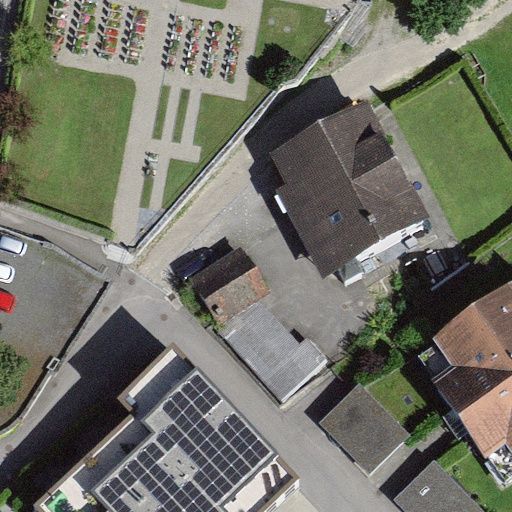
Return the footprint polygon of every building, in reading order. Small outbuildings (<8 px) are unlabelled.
[(434,232),(373,117),(274,169),(336,284),(434,232)] [(272,305),(245,254),(189,291),(221,339),(283,403),(293,394),(385,476),(412,438),(339,365),(316,338),(309,347),(272,305)] [(511,302),(423,365),(511,489),(511,302)] [(121,392),(137,414),(203,368),(187,346),(121,392)] [(217,390),(91,511),(314,511),(296,492),(307,482),(217,390)] [(483,511),(436,467),(400,506),(406,511),(483,511)]
